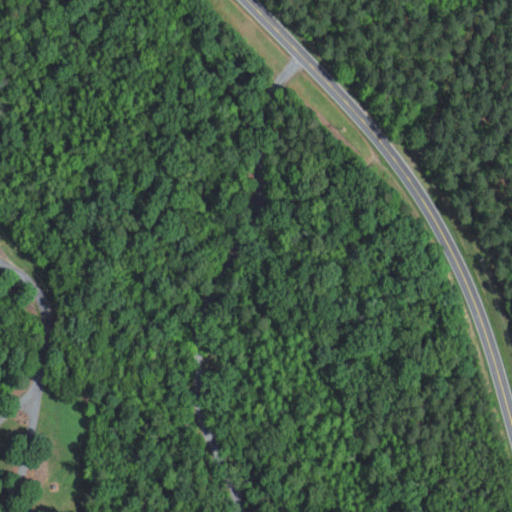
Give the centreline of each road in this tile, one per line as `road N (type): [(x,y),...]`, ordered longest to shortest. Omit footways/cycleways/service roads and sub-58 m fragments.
road 1 (tertiary): [(511,407),(455,248),(388,137),(360,92),(264,0)]
road 2 (residential): [(388,137),(457,0)]
